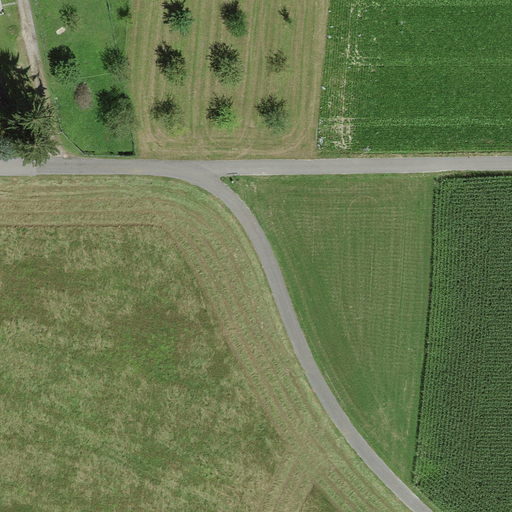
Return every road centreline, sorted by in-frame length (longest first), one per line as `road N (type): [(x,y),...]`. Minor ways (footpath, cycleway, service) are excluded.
road 1 (track): [(201,169),(237,203),(266,255),(286,334),(367,466),(428,511)]
road 2 (track): [(201,169),(511,169)]
road 3 (residential): [(0,164),(201,169)]
